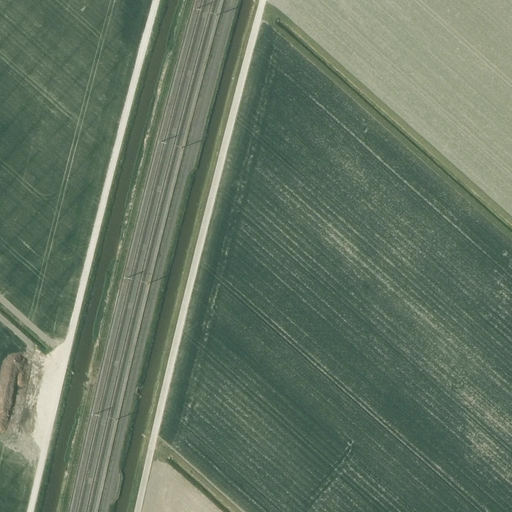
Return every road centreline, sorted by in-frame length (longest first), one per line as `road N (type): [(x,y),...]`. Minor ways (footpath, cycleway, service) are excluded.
road 1 (track): [(30,511),(157,0)]
road 2 (track): [(138,511),(263,0)]
